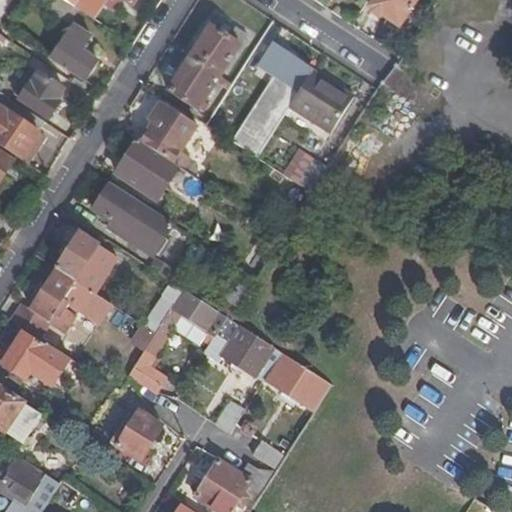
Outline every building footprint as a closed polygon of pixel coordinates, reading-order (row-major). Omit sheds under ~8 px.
[(64,0),(55,0),(50,8),(73,24),(81,11),(64,0)] [(64,0),(81,11),(94,19),(106,0),(64,0)] [(123,0),(113,0),(109,7),(117,12),(125,1),(123,0)] [(418,0),(376,0),(371,8),(374,10),(374,13),(381,18),(384,17),(400,28),(418,0)] [(248,36),(218,17),(203,40),(199,47),(188,63),(182,72),(169,93),(199,111),(248,36)] [(92,36),(75,26),(75,27),(66,21),(59,30),(68,37),(54,59),(87,81),(99,63),(86,54),(82,51),(86,46),(92,36)] [(199,37),(194,44),(199,47),(203,40),(199,37)] [(277,79),(236,144),(258,158),(291,107),(313,72),(272,47),(259,67),(277,79)] [(184,61),(179,70),(182,72),(188,63),(184,61)] [(356,99),(313,72),(291,107),(332,135),(356,99)] [(66,91),(39,74),(39,75),(35,73),(31,78),(35,81),(21,102),(49,121),(61,102),(60,101),(63,96),(66,91)] [(0,92),(10,99),(15,92),(0,81),(0,92)] [(0,146),(22,160),(32,144),(39,134),(46,123),(16,103),(10,113),(0,106),(0,146)] [(143,144),(166,159),(191,174),(198,163),(188,156),(204,131),(163,105),(152,122),(155,124),(152,129),(143,144)] [(39,148),(45,138),(39,134),(32,144),(39,148)] [(143,144),(139,141),(117,175),(157,201),(171,182),(156,172),(166,159),(143,144)] [(28,164),(39,148),(32,144),(22,160),(28,164)] [(316,159),(300,149),(284,174),(299,184),(316,159)] [(0,152),(0,185),(15,163),(0,152)] [(312,192),(328,167),(316,159),(299,184),(312,192)] [(172,226),(110,185),(93,212),(111,223),(126,234),(123,239),(130,244),(137,249),(152,258),(154,255),(159,258),(169,243),(164,239),(172,226)] [(126,234),(111,223),(107,229),(123,239),(126,234)] [(118,258),(72,228),(64,240),(74,245),(57,271),(77,283),(94,294),(118,258)] [(134,253),(137,249),(130,244),(127,249),(134,253)] [(157,261),(150,271),(163,279),(170,269),(157,261)] [(257,279),(235,266),(227,278),(234,282),(249,292),(257,279)] [(23,306),(12,322),(40,340),(50,323),(59,310),(77,283),(57,271),(31,311),(23,306)] [(228,319),(231,321),(249,292),(234,282),(215,311),(228,319)] [(183,292),(173,285),(165,297),(176,303),(183,292)] [(216,337),(218,335),(228,319),(215,311),(183,292),(176,303),(161,326),(169,331),(170,332),(182,315),(216,337)] [(161,326),(176,303),(165,297),(144,326),(156,334),(161,326)] [(59,310),(50,323),(65,333),(74,319),(59,310)] [(238,332),(241,328),(231,321),(228,319),(218,335),(230,344),(234,337),(231,335),(235,330),(238,332)] [(138,381),(169,331),(161,326),(156,334),(130,376),(138,381)] [(279,360),(282,354),(241,328),(238,332),(235,330),(231,335),(234,337),(230,344),(218,335),(216,337),(205,355),(218,363),(222,357),(255,378),(270,354),(279,360)] [(67,363),(22,335),(3,365),(26,380),(30,373),(52,386),(67,363)] [(264,384),(266,379),(279,360),(270,354),(255,378),(264,384)] [(266,379),(316,411),(332,386),(282,354),(279,360),(266,379)] [(120,391),(117,397),(126,403),(136,388),(130,376),(120,391)] [(0,429),(18,441),(26,429),(32,433),(42,416),(0,389),(0,429)] [(217,424),(232,434),(246,411),(232,402),(217,424)] [(163,426),(141,412),(119,447),(142,461),(163,426)] [(26,429),(18,441),(24,445),(32,433),(26,429)] [(253,456),(277,472),(286,457),(262,442),(253,456)] [(47,475),(20,458),(0,488),(0,491),(24,507),(26,509),(47,475)] [(244,496),(253,483),(243,476),(220,461),(196,497),(217,511),(233,511),(238,506),(243,509),(250,499),(244,496)] [(51,468),(47,475),(61,484),(62,482),(65,477),(51,468)] [(253,483),(265,491),(277,472),(271,471),(259,469),(249,468),(243,476),(253,483)] [(26,509),(24,507),(20,511),(43,511),(61,484),(47,475),(26,509)]
